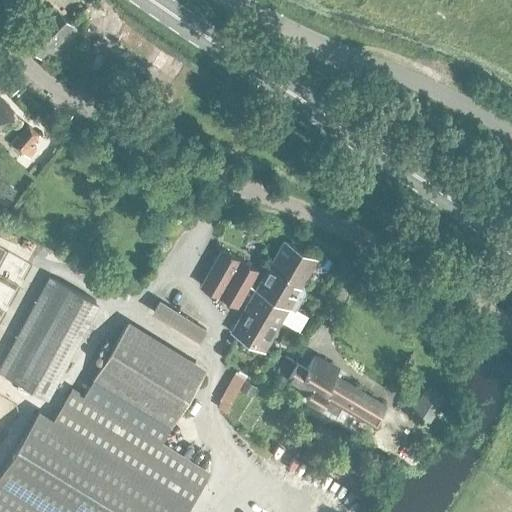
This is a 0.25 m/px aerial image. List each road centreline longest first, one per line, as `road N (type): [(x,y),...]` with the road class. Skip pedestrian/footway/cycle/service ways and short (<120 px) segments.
road 1 (unclassified): [(0,24),(36,69),(119,131),(511,318)]
road 2 (secondary): [(511,233),(158,0)]
road 3 (unknown): [(220,178),(185,269),(188,293),(212,329),(204,420),(269,488),(279,511)]
road 4 (unclassified): [(250,0),(511,130)]
